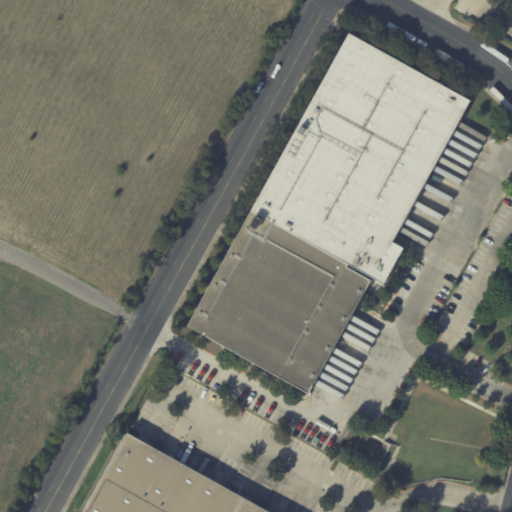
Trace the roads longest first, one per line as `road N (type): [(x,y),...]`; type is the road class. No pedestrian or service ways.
road 1 (residential): [(39,511),(322,0)]
road 2 (residential): [(511,86),(376,0)]
